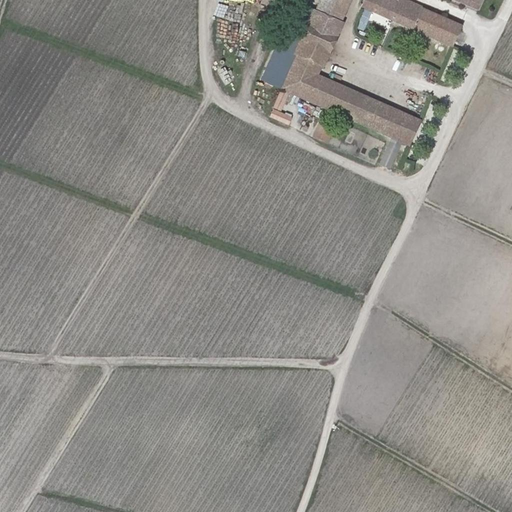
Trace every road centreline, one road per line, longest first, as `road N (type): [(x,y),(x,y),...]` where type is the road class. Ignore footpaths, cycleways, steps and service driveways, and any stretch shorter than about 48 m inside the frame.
road 1 (track): [(0,167),(371,300),(511,389)]
road 2 (track): [(511,4),(354,340),(301,511)]
road 3 (track): [(40,360),(208,100),(0,25)]
road 4 (track): [(0,357),(346,364)]
road 5 (track): [(208,100),(511,239)]
road 6 (track): [(331,418),(493,511)]
road 7 (track): [(21,511),(118,362)]
